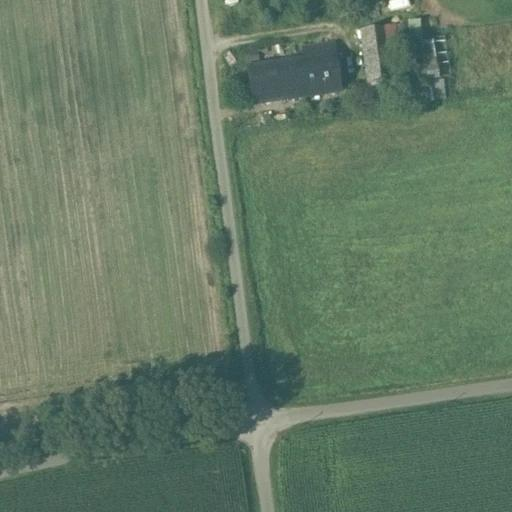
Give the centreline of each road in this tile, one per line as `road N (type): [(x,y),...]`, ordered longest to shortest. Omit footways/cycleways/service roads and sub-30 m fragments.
road 1 (unclassified): [(257,426),(203,0)]
road 2 (unclassified): [(257,426),(0,473)]
road 3 (unclassified): [(511,390),(257,426)]
